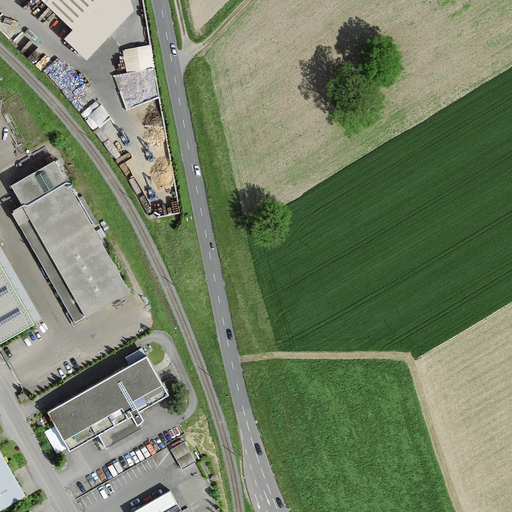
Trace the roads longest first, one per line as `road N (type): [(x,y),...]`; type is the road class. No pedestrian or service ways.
road 1 (secondary): [(159,0),(265,493)]
road 2 (residential): [(68,511),(0,385)]
